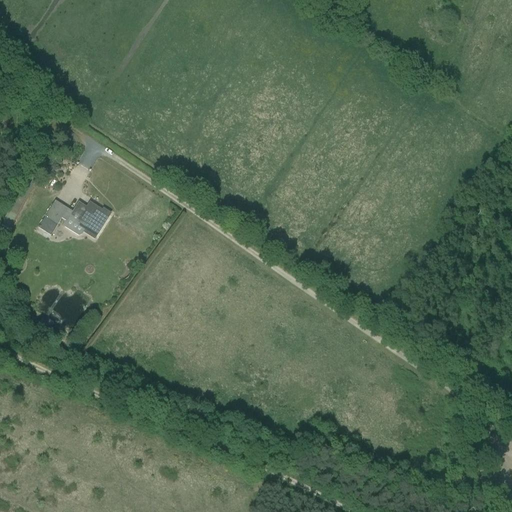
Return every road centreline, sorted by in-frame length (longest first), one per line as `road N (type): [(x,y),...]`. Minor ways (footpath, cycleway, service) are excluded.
road 1 (track): [(0,76),(511,424)]
road 2 (track): [(353,511),(0,349)]
